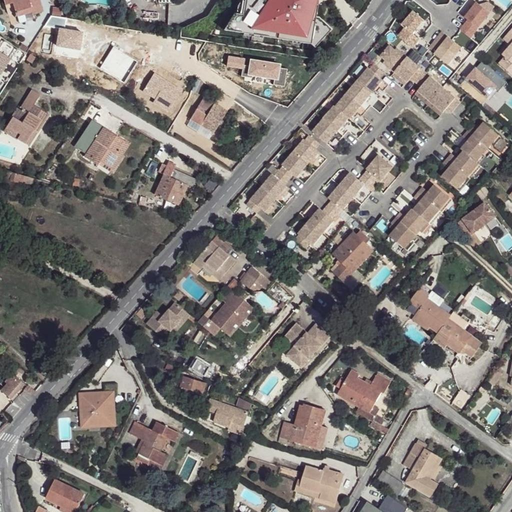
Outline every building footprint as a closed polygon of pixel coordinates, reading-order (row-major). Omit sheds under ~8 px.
[(1,0),(4,6),(14,3),(17,15),(31,11),(30,9),(41,5),(39,0),(1,0)] [(233,14),(223,30),(310,45),(314,48),(332,29),(316,15),(317,0),(243,0),(241,16),(233,14)] [(14,3),(4,6),(7,17),(17,15),(14,3)] [(41,5),(30,9),(31,11),(32,16),(42,12),(41,5)] [(511,32),(505,40),(511,46),(503,56),(506,58),(500,65),(507,71),(510,74),(511,71),(511,32)] [(394,51),(389,47),(379,58),(384,63),(395,71),(393,73),(405,84),(409,80),(419,89),(416,93),(441,114),(445,111),(450,115),(461,103),(407,57),(402,64),(398,60),(399,57),(393,52),(394,51)] [(394,51),(393,52),(399,57),(398,60),(402,64),(407,57),(397,48),(394,51)] [(0,49),(0,74),(11,56),(0,49)] [(384,63),(382,66),(392,75),(393,73),(395,71),(384,63)] [(382,74),(372,66),(311,134),(325,146),(331,139),(337,144),(347,133),(341,127),(354,113),(360,118),(370,108),(364,102),(377,87),(382,93),(388,87),(378,79),(382,74)] [(40,95),(34,91),(22,109),(20,107),(7,127),(21,137),(18,140),(26,145),(35,132),(38,134),(49,116),(34,106),(40,95)] [(218,101),(229,107),(233,99),(222,93),(218,101)] [(227,111),(206,98),(193,119),(202,124),(195,136),(196,136),(207,143),(227,111)] [(193,119),(191,118),(184,131),(195,138),(196,136),(195,136),(202,124),(193,119)] [(264,128),(255,122),(251,130),(260,135),(264,128)] [(501,137),(483,122),(476,129),(472,125),(462,136),(467,140),(460,149),(462,150),(456,157),(450,152),(441,163),(447,168),(441,176),(459,191),(480,165),(478,163),(485,155),(483,152),(491,143),(493,145),(501,137)] [(21,137),(7,127),(4,131),(18,140),(21,137)] [(129,143),(104,127),(85,157),(98,166),(99,164),(100,161),(113,168),(129,143)] [(38,134),(35,132),(26,145),(29,147),(38,134)] [(317,147),(307,138),(281,167),(283,168),(274,177),(272,176),(245,206),(255,215),(260,209),(265,212),(270,206),(280,195),(286,188),(285,186),(293,177),(295,179),(318,154),(314,150),(317,147)] [(395,166),(381,154),(369,168),(370,168),(361,178),(352,172),(330,197),(333,200),(325,210),(321,208),(300,232),(301,233),(296,238),(307,247),(311,243),(314,245),(335,222),(334,220),(345,208),(345,209),(367,184),(372,188),(380,177),(383,180),(395,166)] [(113,168),(100,161),(99,164),(111,172),(113,168)] [(174,164),(166,161),(161,173),(163,174),(168,176),(174,164)] [(190,176),(178,171),(174,179),(186,185),(190,176)] [(22,176),(8,173),(6,180),(20,184),(21,182),(22,176)] [(168,176),(163,174),(154,195),(177,205),(186,185),(174,179),(168,176)] [(33,180),(22,176),(21,182),(32,185),(33,180)] [(450,199),(433,185),(427,191),(422,186),(413,196),(419,201),(412,208),(411,208),(403,215),(398,211),(390,221),(395,225),(388,234),(405,249),(412,240),(410,239),(419,229),(421,231),(428,223),(430,225),(450,199)] [(289,191),(286,188),(280,195),(283,198),(289,191)] [(485,203),(463,219),(473,233),(495,217),(485,203)] [(270,206),(265,212),(267,215),(273,209),(270,206)] [(356,234),(335,255),(344,263),(335,273),(344,282),(373,252),(356,234)] [(212,241),(195,262),(201,268),(203,266),(207,262),(215,269),(212,274),(219,280),(235,261),(212,241)] [(207,262),(203,266),(212,274),(215,269),(207,262)] [(253,266),(248,273),(265,287),(271,280),(253,266)] [(248,273),(240,281),(252,290),(265,287),(248,273)] [(429,296),(419,288),(408,303),(417,311),(411,319),(426,331),(428,329),(436,334),(448,318),(449,315),(437,306),(427,298),(429,296)] [(235,292),(212,321),(231,337),(254,308),(235,292)] [(429,296),(427,298),(437,306),(442,301),(431,293),(429,296)] [(156,313),(144,325),(162,341),(172,330),(187,314),(175,304),(162,318),(156,313)] [(449,315),(448,318),(463,329),(467,323),(452,313),(449,315)] [(187,314),(172,330),(175,333),(189,317),(187,314)] [(463,329),(448,318),(436,334),(431,340),(443,349),(445,345),(458,354),(464,346),(468,348),(465,353),(470,358),(481,343),(463,329)] [(296,322),(284,335),(291,341),(295,337),(302,329),(296,322)] [(299,341),(295,346),(299,350),(291,359),(301,368),(328,337),(330,336),(327,334),(317,325),(307,334),(299,341)] [(302,329),(295,337),(299,341),(307,334),(302,329)] [(295,346),(286,355),(291,359),(299,350),(295,346)] [(208,364),(196,359),(192,367),(206,376),(209,370),(206,368),(208,364)] [(350,370),(336,394),(357,407),(361,401),(372,407),(381,392),(363,382),(357,378),(358,375),(350,370)] [(365,379),(363,382),(381,392),(383,393),(390,381),(377,373),(371,382),(365,379)] [(205,383),(184,376),(180,388),(187,390),(185,399),(198,403),(205,383)] [(7,385),(1,392),(11,401),(24,386),(14,377),(11,377),(5,384),(7,385)] [(107,382),(108,392),(113,391),(113,394),(119,393),(119,382),(107,382)] [(463,389),(454,401),(463,408),(471,395),(463,389)] [(108,392),(78,393),(80,429),(115,426),(113,394),(113,391),(108,392)] [(248,413),(209,399),(205,409),(215,414),(212,423),(229,429),(231,422),(243,427),(248,413)] [(357,407),(354,412),(370,420),(376,410),(372,407),(361,401),(357,407)] [(284,422),(279,437),(287,440),(314,448),(320,427),(324,411),(304,404),(304,406),(300,406),(294,425),(284,422)] [(174,431),(154,422),(151,430),(166,438),(170,440),(174,431)] [(151,430),(135,423),(130,434),(137,438),(145,442),(142,449),(138,459),(149,464),(151,459),(155,461),(160,452),(166,438),(151,430)] [(239,433),(242,426),(232,423),(229,429),(239,433)] [(325,429),(320,427),(314,448),(319,450),(325,429)] [(181,435),(174,431),(170,440),(178,444),(181,435)] [(145,442),(137,438),(134,446),(142,449),(145,442)] [(438,459),(418,447),(405,470),(413,475),(407,486),(432,501),(439,487),(432,483),(427,481),(438,459)] [(163,453),(160,452),(155,461),(151,459),(149,464),(156,468),(163,453)] [(171,458),(163,453),(156,468),(164,472),(171,458)] [(444,462),(438,459),(427,481),(432,483),(444,462)] [(323,471),(305,466),(301,480),(299,487),(319,493),(318,499),(334,504),(343,474),(328,470),(329,468),(324,466),(323,471)] [(385,477),(379,487),(399,500),(406,489),(385,477)] [(74,511),(82,494),(54,479),(45,500),(59,507),(57,510),(60,511),(74,511)] [(301,480),(297,479),(294,491),(318,499),(319,493),(299,487),(301,480)] [(413,511),(385,496),(376,510),(365,503),(358,511),(413,511)]
